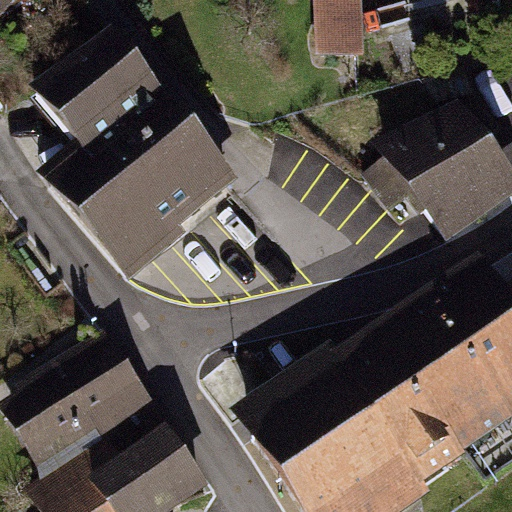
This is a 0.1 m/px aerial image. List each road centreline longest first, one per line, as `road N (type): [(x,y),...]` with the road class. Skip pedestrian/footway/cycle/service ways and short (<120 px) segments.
road 1 (residential): [(511,227),(440,269),(352,299),(143,344)]
road 2 (residential): [(0,154),(143,344)]
road 3 (residential): [(143,344),(253,511)]
